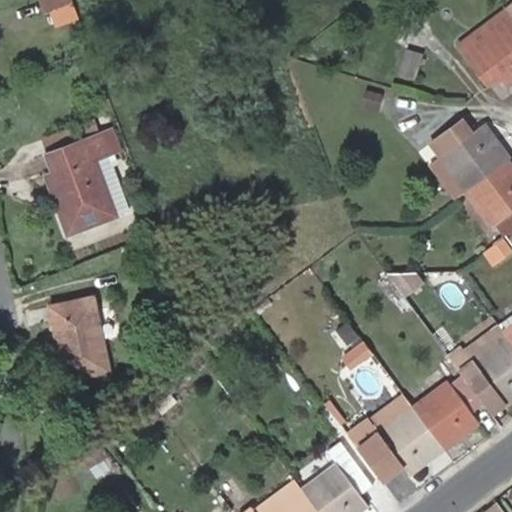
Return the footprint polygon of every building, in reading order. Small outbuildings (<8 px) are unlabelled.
[(69,2),(68,0),(40,0),(46,12),(69,2)] [(508,85),(511,81),(511,17),(506,9),(459,44),(488,85),(501,75),(508,85)] [(423,53),(408,48),(400,75),(415,79),(423,53)] [(40,136),(95,116),(90,102),(35,121),(40,136)] [(95,116),(40,136),(53,173),(45,176),(65,233),(128,213),(95,116)] [(466,191),(508,159),(483,125),(472,133),(463,120),(434,141),(443,153),(440,155),(466,191)] [(432,161),(458,197),(466,191),(440,155),(432,161)] [(511,164),(508,159),(466,191),(493,226),(498,222),(506,233),(511,228),(511,164)] [(158,230),(149,205),(137,209),(147,236),(159,231),(158,230)] [(503,240),(485,252),(493,263),(511,251),(503,240)] [(414,272),(386,272),(397,287),(403,283),(408,291),(421,282),(414,272)] [(403,283),(397,287),(403,295),(408,291),(403,283)] [(94,297),(50,306),(64,379),(108,370),(94,297)] [(511,314),(499,324),(503,331),(511,342),(511,314)] [(483,403),(491,414),(511,398),(511,342),(503,331),(499,324),(498,325),(451,360),(461,374),(483,403)] [(364,340),(357,345),(364,356),(372,351),(364,340)] [(357,345),(342,356),(350,367),(364,356),(357,345)] [(483,403),(461,374),(450,383),(471,412),(483,403)] [(412,405),(444,448),(479,423),(471,412),(450,383),(447,379),(412,405)] [(370,419),(378,431),(412,405),(404,394),(370,419)] [(378,431),(370,419),(356,429),(366,442),(358,448),(382,479),(402,464),(409,474),(444,448),(412,405),(378,431)] [(348,435),(358,448),(366,442),(356,429),(348,435)] [(360,493),(373,483),(341,440),(328,450),(336,461),(302,487),(320,511),(356,511),(367,504),(360,493)] [(254,511),(268,511),(302,487),(294,478),(252,509),(254,511)] [(320,511),(302,487),(268,511),(254,511),(252,509),(250,507),(243,511),(320,511)]
